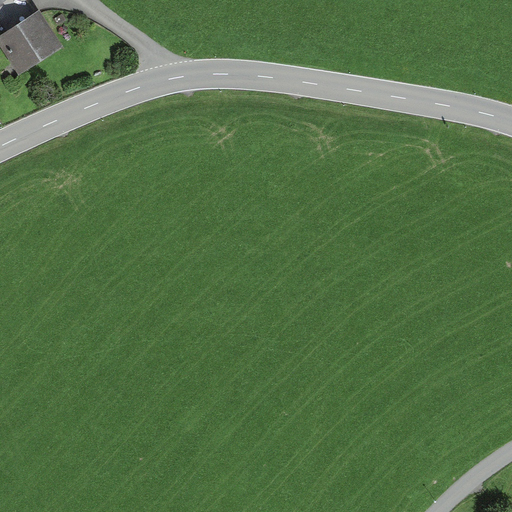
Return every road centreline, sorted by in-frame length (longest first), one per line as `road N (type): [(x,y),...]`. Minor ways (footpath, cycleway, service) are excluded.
road 1 (tertiary): [(0,146),(118,97),(225,74),(511,121)]
road 2 (track): [(169,81),(162,64),(81,0)]
